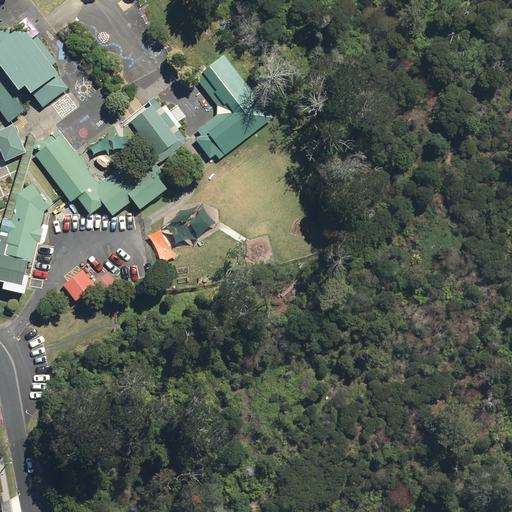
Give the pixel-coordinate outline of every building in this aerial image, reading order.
[(147,0),(229,107),(193,134),(214,162),(273,118),(183,0),(147,0)] [(0,115),(9,127),(36,107),(43,116),(78,89),(38,38),(5,27),(0,30),(0,115)] [(190,148),(156,101),(126,122),(146,150),(102,181),(65,130),(34,152),(70,202),(78,197),(89,213),(102,203),(112,217),(132,202),(141,214),(178,189),(163,168),(190,148)] [(14,126),(0,131),(0,152),(5,163),(26,153),(14,126)] [(0,289),(20,293),(26,264),(33,266),(45,213),(52,207),(33,184),(19,195),(14,221),(3,218),(0,229),(0,235),(5,236),(3,246),(0,245),(0,289)] [(95,286),(83,271),(64,285),(75,301),(95,286)] [(112,271),(96,285),(106,296),(122,282),(112,271)]
